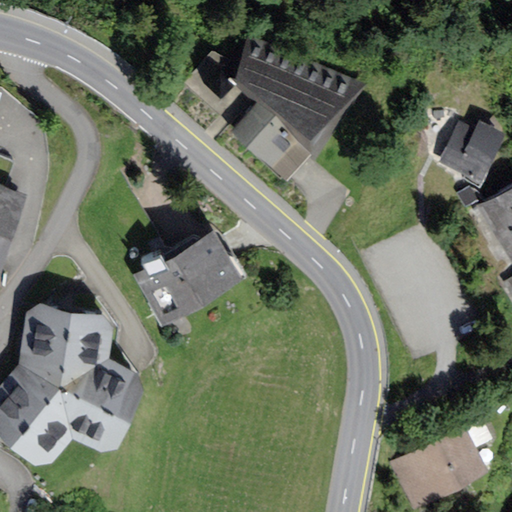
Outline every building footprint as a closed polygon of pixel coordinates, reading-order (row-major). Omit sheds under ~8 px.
[(307,155),(315,161),(366,84),(247,35),(203,87),(222,101),(234,85),(254,101),(230,128),(286,178),(307,155)] [(446,125),(428,162),(464,179),(486,132),(461,121),(457,130),(446,125)] [(511,173),(462,208),(511,279),(511,173)] [(0,228),(12,192),(0,188),(0,228)] [(195,229),(127,274),(154,314),(222,269),(195,229)] [(30,458),(50,431),(79,446),(89,441),(118,388),(111,368),(88,355),(91,326),(79,309),(23,302),(13,310),(6,361),(0,369),(0,445),(14,457),(30,458)] [(383,469),(406,507),(469,469),(446,431),(383,469)]
